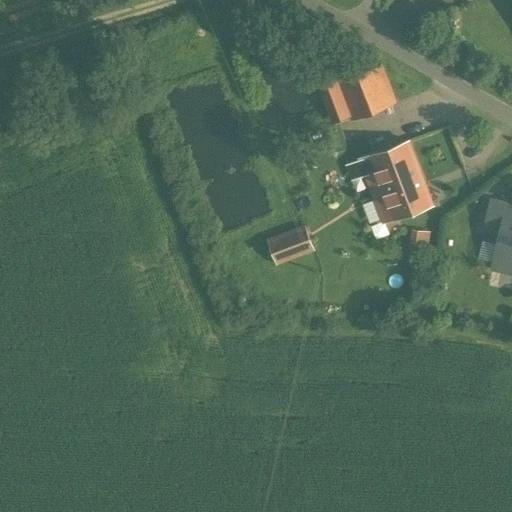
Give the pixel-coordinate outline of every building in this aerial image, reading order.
[(5,13),(8,24),(37,15),(34,4),(5,13)] [(393,103),(378,64),(338,79),(353,118),(393,103)] [(432,203),(408,139),(360,157),(384,221),(432,203)] [(485,227),(500,231),(506,207),(509,208),(511,202),(492,197),(485,227)] [(511,209),(509,208),(506,207),(500,231),(492,265),(511,269),(511,209)] [(314,243),(306,224),(270,239),(277,258),(314,243)] [(410,226),(408,243),(428,245),(430,228),(410,226)]
